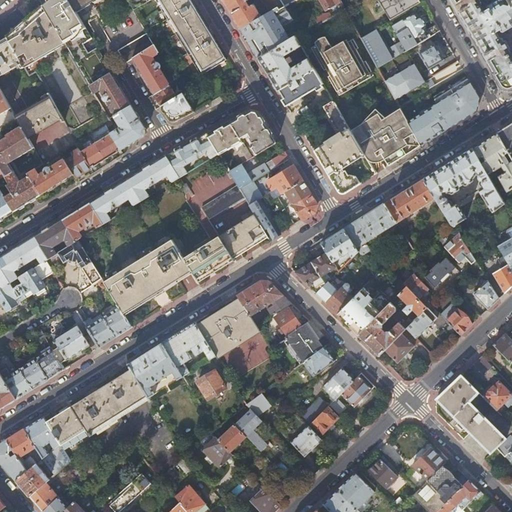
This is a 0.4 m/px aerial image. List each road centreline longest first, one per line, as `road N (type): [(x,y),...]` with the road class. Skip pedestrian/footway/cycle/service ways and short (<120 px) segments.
road 1 (residential): [(0,426),(266,259)]
road 2 (residential): [(266,259),(409,400)]
road 3 (residential): [(335,216),(501,113)]
road 4 (residential): [(0,243),(164,140)]
road 5 (residential): [(409,400),(291,511)]
road 6 (residential): [(335,216),(258,82)]
road 7 (residential): [(409,400),(511,503)]
road 8 (residential): [(511,302),(409,400)]
road 9 (unclassified): [(164,140),(111,45),(138,30)]
road 10 (residential): [(434,0),(501,113)]
